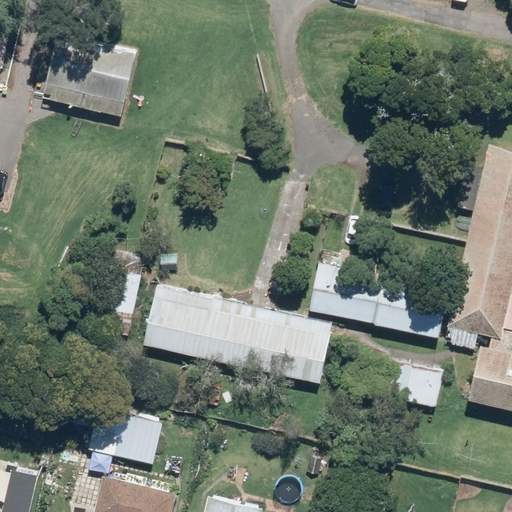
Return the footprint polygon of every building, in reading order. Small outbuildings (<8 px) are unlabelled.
[(0,68),(12,15),(0,12),(0,68)] [(58,30),(42,94),(121,113),(136,49),(58,30)] [(511,145),(489,140),(450,324),(482,331),(467,395),(511,404),(511,145)] [(344,176),(318,169),(309,204),(335,211),(344,176)] [(267,186),(241,181),(237,204),(263,209),(267,186)] [(114,250),(98,325),(128,332),(145,257),(114,250)] [(448,287),(319,259),(309,306),(438,334),(448,287)] [(331,319),(157,282),(144,341),(319,379),(331,319)] [(435,402),(442,368),(354,349),(347,383),(435,402)] [(170,511),(176,491),(128,479),(104,473),(94,511),(170,511)] [(259,511),(261,505),(208,493),(203,511),(259,511)]
